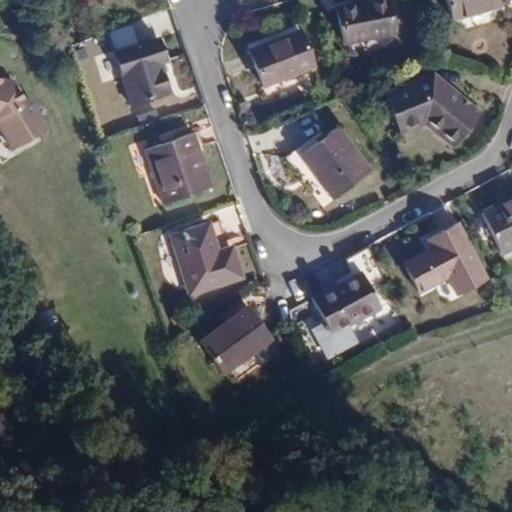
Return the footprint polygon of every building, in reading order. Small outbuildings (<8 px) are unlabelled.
[(384,0),(377,0),(336,9),(343,41),(391,30),(384,0)] [(495,0),(443,0),(448,18),(497,5),(495,0)] [(297,31),(246,51),(260,86),(311,66),(297,31)] [(155,40),(114,54),(132,102),(168,91),(158,62),(163,60),(155,40)] [(398,131),(422,123),(450,145),(476,111),(431,76),(384,93),(398,131)] [(0,137),(6,149),(43,129),(26,98),(15,98),(8,83),(0,80),(0,137)] [(332,127),(298,154),(333,199),(368,172),(332,127)] [(191,133),(143,149),(161,203),(208,187),(191,133)] [(511,197),(480,212),(499,252),(511,245),(511,197)] [(224,252),(221,243),(213,246),(205,224),(168,237),(188,293),(239,275),(230,250),(224,252)] [(483,278),(455,226),(427,241),(431,248),(401,263),(415,290),(445,275),(454,292),(483,278)] [(361,272),(311,299),(329,332),(379,306),(361,272)] [(253,350),(264,365),(279,353),(268,340),(270,338),(245,306),(196,342),(220,374),(253,350)]
